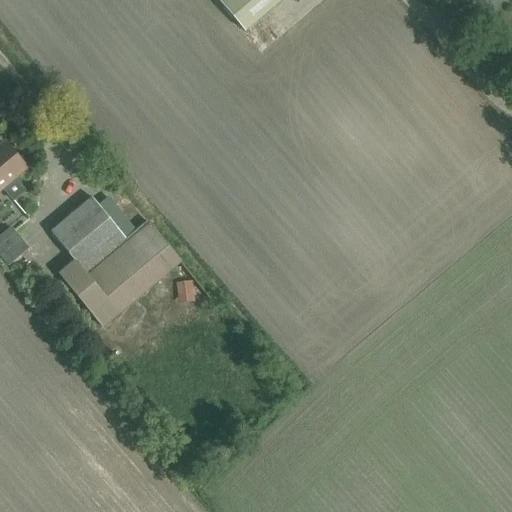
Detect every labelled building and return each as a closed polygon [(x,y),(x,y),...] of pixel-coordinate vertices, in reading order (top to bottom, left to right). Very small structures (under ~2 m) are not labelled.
[(280,0),(214,0),(242,33),(280,0)] [(12,178),(23,169),(2,144),(0,145),(0,188),(2,187),(12,199),(23,191),(12,178)] [(102,327),(180,262),(147,222),(126,239),(92,198),(50,232),(74,261),(58,274),(102,327)] [(0,258),(6,266),(28,248),(10,227),(0,235),(0,258)] [(196,303),(193,282),(177,284),(180,305),(196,303)]
